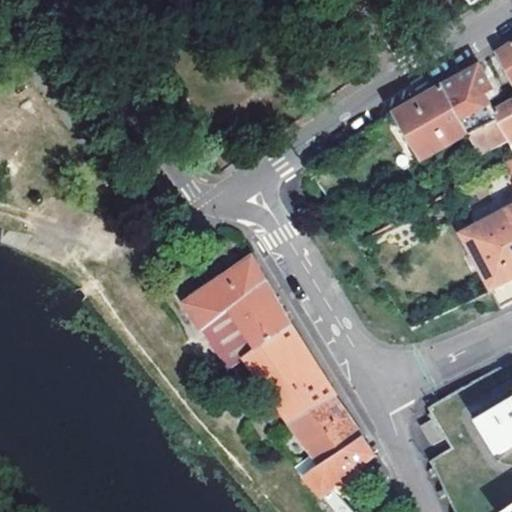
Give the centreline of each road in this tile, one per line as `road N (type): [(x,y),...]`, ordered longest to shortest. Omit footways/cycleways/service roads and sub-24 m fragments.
road 1 (residential): [(245,186),(511,11)]
road 2 (residential): [(58,0),(191,191),(217,197),(245,186)]
road 3 (residential): [(385,378),(328,317),(245,186)]
road 4 (residential): [(385,378),(386,412),(425,511)]
road 5 (residential): [(511,331),(444,367),(385,378)]
